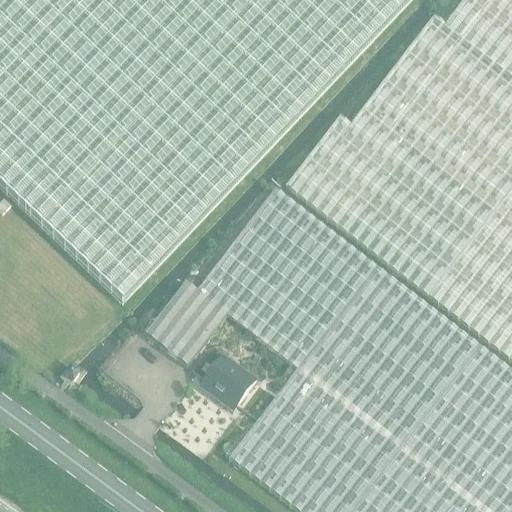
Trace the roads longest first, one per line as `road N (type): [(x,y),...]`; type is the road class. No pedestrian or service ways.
road 1 (unclassified): [(217,511),(0,350)]
road 2 (primary): [(143,511),(0,405)]
